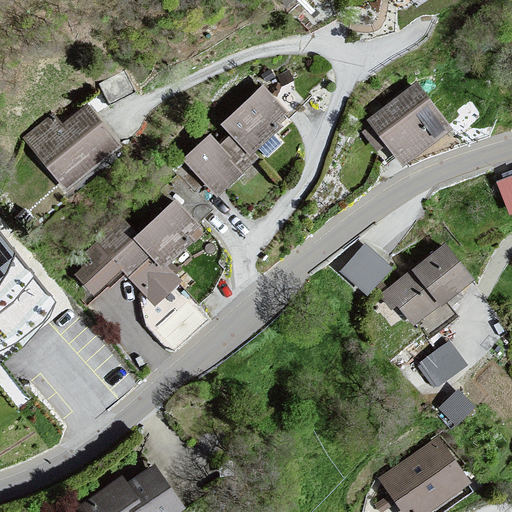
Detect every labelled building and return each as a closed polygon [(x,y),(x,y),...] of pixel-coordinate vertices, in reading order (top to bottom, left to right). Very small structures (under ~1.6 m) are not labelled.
[(416,83),(368,120),(404,166),(452,129),(416,83)] [(268,87),(226,126),(235,136),(254,157),(293,113),(268,87)] [(61,118),(24,145),(71,188),(83,188),(135,147),(87,105),(67,122),(61,118)] [(235,136),(225,146),(244,168),(254,157),(235,136)] [(217,137),(188,164),(223,196),(247,172),(244,168),(225,146),(217,137)] [(511,213),(511,175),(497,181),(510,215),(511,213)] [(179,198),(138,234),(168,267),(208,231),(179,198)] [(168,267),(138,234),(124,218),(83,254),(90,261),(75,274),(96,298),(125,273),(155,306),(182,283),(168,267)] [(0,230),(0,350),(20,341),(48,320),(56,303),(0,230)] [(475,279),(446,243),(381,293),(410,330),(444,303),(475,279)] [(366,245),(341,272),(367,296),(392,268),(366,245)] [(449,340),(416,364),(434,389),(468,365),(449,340)] [(476,406),(458,389),(439,408),(457,426),(476,406)] [(438,436),(379,478),(403,511),(428,511),(471,482),(438,436)] [(120,479),(78,509),(80,511),(175,511),(183,507),(153,466),(142,475),(126,487),(120,479)]
